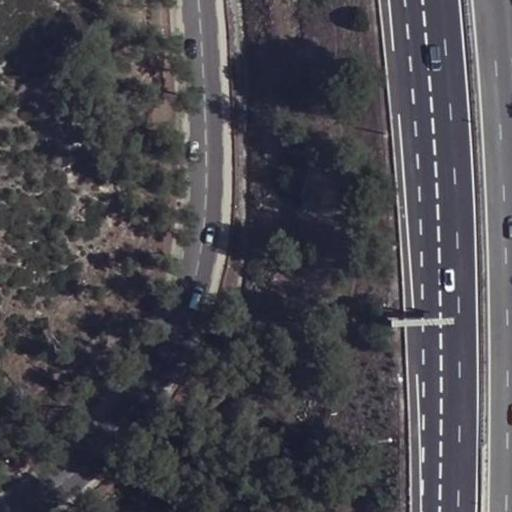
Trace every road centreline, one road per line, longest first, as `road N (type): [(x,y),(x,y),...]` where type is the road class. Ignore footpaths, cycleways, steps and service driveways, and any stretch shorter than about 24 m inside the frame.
road 1 (primary): [(51,511),(98,486),(168,397),(198,317),(216,216),(217,76),(205,0)]
road 2 (motorway): [(440,0),(463,294),(457,511)]
road 3 (track): [(153,415),(62,412),(0,437)]
